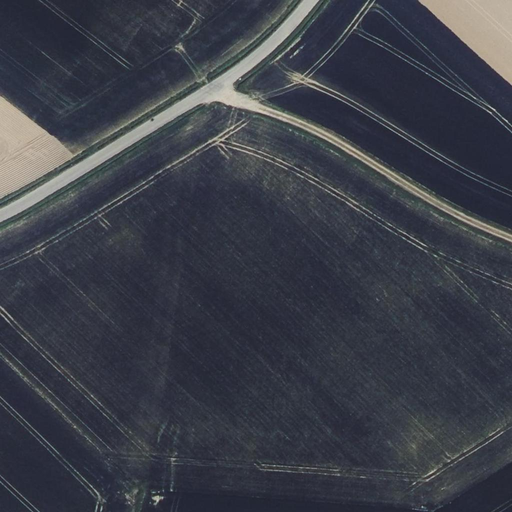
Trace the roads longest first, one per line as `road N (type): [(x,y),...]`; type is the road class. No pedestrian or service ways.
road 1 (unclassified): [(311,0),(247,64),(0,214)]
road 2 (track): [(209,88),(335,141),(511,237)]
